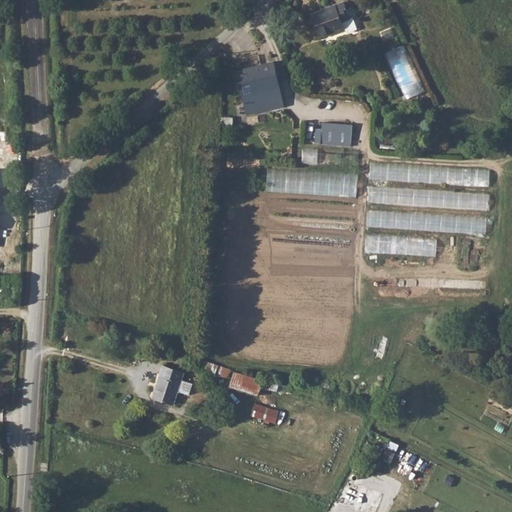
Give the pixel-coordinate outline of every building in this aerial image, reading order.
[(345,2),(314,13),(322,36),(345,27),(344,23),(351,20),(345,2)] [(405,43),(385,53),(407,99),(427,89),(405,43)] [(249,116),(273,111),(287,108),(276,61),(238,71),(249,116)] [(323,121),(322,143),(353,145),(354,124),(323,121)] [(321,164),(322,147),(304,147),(303,163),(321,164)] [(269,167),(267,190),(358,197),(359,173),(269,167)] [(370,203),(489,209),(490,194),(456,192),(455,206),(443,205),(444,196),(440,196),(440,190),(371,186),(370,203)] [(231,218),(356,227),(358,204),(232,194),(231,218)] [(368,226),(487,233),(488,217),(369,210),(368,226)] [(229,249),(341,257),(343,232),(231,224),(229,249)] [(367,250),(485,258),(486,241),(368,233),(367,250)] [(227,254),(225,274),(352,284),(354,264),(227,254)] [(366,256),(364,274),(466,282),(467,264),(366,256)] [(363,297),(464,304),(465,288),(440,287),(364,281),(363,297)] [(350,310),(352,290),(234,282),(233,302),(350,310)] [(222,307),(221,330),(331,338),(333,315),(222,307)] [(236,360),(346,368),(348,345),(237,337),(236,360)] [(164,367),(153,398),(173,405),(178,391),(188,395),(192,384),(181,381),(184,374),(164,367)] [(266,376),(237,368),(231,386),(260,395),(263,384),(266,376)] [(384,458),(394,461),(399,443),(389,440),(384,458)]
